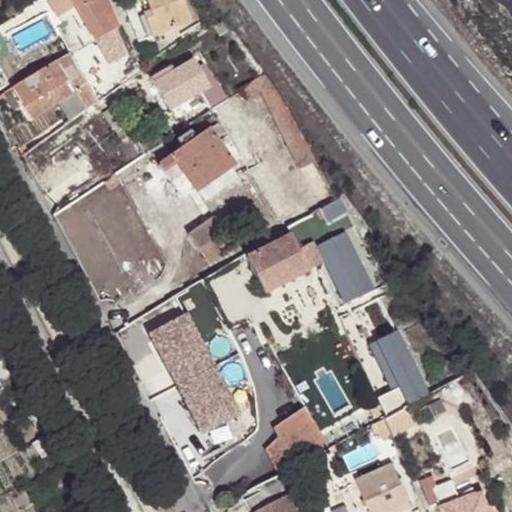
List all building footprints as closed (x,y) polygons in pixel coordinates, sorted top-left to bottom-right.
[(71,0),(57,0),(51,5),(60,20),(78,11),(71,0)] [(102,40),(115,31),(95,0),(71,0),(78,11),(99,42),(102,40)] [(95,0),(115,31),(124,26),(113,0),(95,0)] [(158,0),(171,30),(179,28),(193,23),(184,0),(158,0)] [(179,28),(180,33),(183,40),(195,32),(193,23),(179,28)] [(129,53),(115,31),(102,40),(116,62),(129,53)] [(183,40),(180,33),(159,41),(166,56),(183,43),(183,40)] [(70,55),(57,62),(67,77),(78,70),(70,55)] [(57,62),(15,90),(26,108),(69,81),(67,77),(57,62)] [(205,95),(213,90),(196,63),(175,74),(172,69),(152,80),(171,113),(205,95)] [(69,81),(26,108),(35,121),(76,93),(69,81)] [(212,111),(231,100),(220,85),(213,90),(205,95),(212,111)] [(88,103),(97,100),(89,86),(81,91),(88,103)] [(187,118),(191,126),(198,123),(193,116),(187,118)] [(210,133),(220,147),(229,140),(219,125),(210,133)] [(311,155),(296,128),(284,135),(298,164),(311,155)] [(179,141),(184,151),(198,141),(193,132),(179,141)] [(174,159),(198,194),(234,169),(220,147),(210,133),(198,141),(184,151),(174,159)] [(187,201),(198,194),(174,159),(162,166),(187,201)] [(323,238),(312,216),(289,230),(291,238),(293,237),(299,246),(312,271),(328,263),(316,242),(323,238)] [(219,218),(192,237),(211,265),(239,245),(219,218)] [(267,293),(312,271),(299,246),(293,237),(291,238),(249,261),(267,293)] [(324,278),(334,299),(341,294),(331,274),(324,278)] [(384,367),(393,362),(411,355),(382,299),(369,305),(385,339),(373,344),(384,367)] [(411,355),(393,362),(406,393),(424,386),(411,355)] [(258,393),(233,408),(233,412),(238,424),(240,427),(249,437),(251,438),(257,429),(259,423),(260,415),(258,393)] [(438,398),(425,405),(431,417),(444,411),(438,398)] [(267,449),(281,478),(297,469),(286,448),(300,442),(295,434),(315,421),(307,405),(275,427),(279,435),(267,449)] [(327,445),(315,421),(295,434),(300,442),(308,455),(327,445)] [(395,446),(383,423),(371,430),(382,452),(395,446)] [(0,511),(20,511),(33,505),(19,481),(34,472),(6,426),(0,429),(0,511)] [(286,448),(297,469),(306,466),(311,462),(308,455),(300,442),(286,448)] [(311,462),(330,451),(327,445),(308,455),(311,462)] [(357,486),(369,511),(407,511),(413,510),(393,469),(357,486)] [(41,475),(36,478),(45,492),(50,489),(41,475)] [(146,475),(135,481),(141,492),(152,486),(146,475)] [(421,486),(431,509),(440,505),(442,510),(461,501),(452,481),(437,488),(433,480),(421,486)] [(359,511),(369,511),(357,486),(349,491),(359,511)] [(442,510),(440,505),(431,509),(432,511),(437,511),(441,511),(491,511),(490,509),(482,511),(481,511),(474,495),(461,501),(442,510)] [(299,511),(292,497),(262,511),(299,511)]
